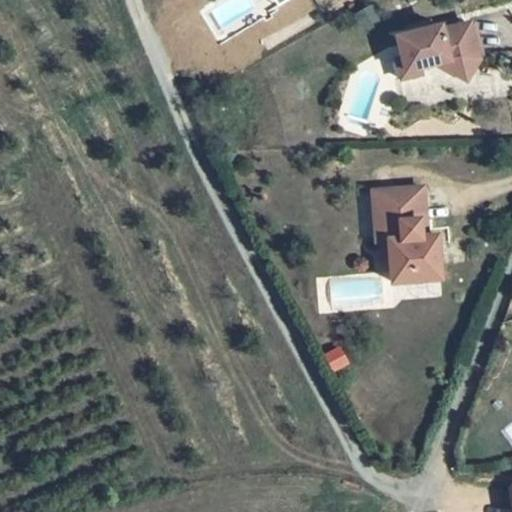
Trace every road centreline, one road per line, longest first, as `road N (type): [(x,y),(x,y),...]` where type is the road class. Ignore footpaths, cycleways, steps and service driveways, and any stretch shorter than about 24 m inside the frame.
road 1 (track): [(127,0),(356,463),(411,507)]
road 2 (residential): [(511,270),(411,507)]
